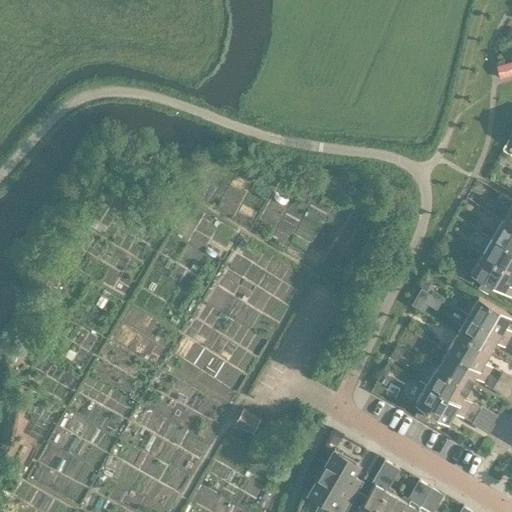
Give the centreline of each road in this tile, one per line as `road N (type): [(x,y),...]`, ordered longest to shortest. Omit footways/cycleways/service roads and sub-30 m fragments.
road 1 (unclassified): [(337,408),(417,235),(422,173),(376,155),(263,136),(176,104),(104,92),(61,111),(0,175)]
road 2 (residential): [(508,511),(337,408)]
road 3 (track): [(488,0),(444,143),(422,173)]
